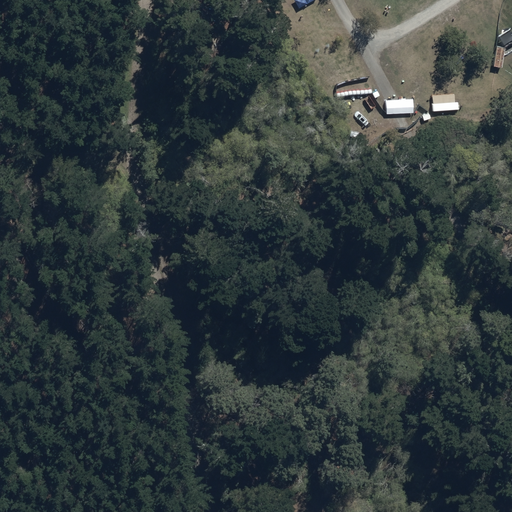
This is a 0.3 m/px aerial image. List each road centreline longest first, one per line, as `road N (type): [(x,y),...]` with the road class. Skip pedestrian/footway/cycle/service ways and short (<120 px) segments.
road 1 (track): [(129,0),(168,196),(209,511)]
road 2 (track): [(511,337),(335,0)]
road 3 (unknown): [(156,511),(165,461),(199,440),(261,475),(288,511)]
road 4 (track): [(0,154),(168,196)]
